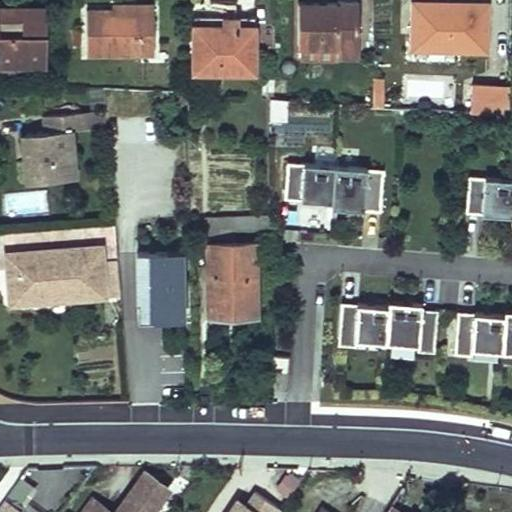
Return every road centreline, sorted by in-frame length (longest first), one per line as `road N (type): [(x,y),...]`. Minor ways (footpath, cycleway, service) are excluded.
road 1 (residential): [(293,435),(303,267),(322,254),(511,270)]
road 2 (tertiary): [(0,442),(293,435)]
road 3 (tertiary): [(293,435),(511,453)]
